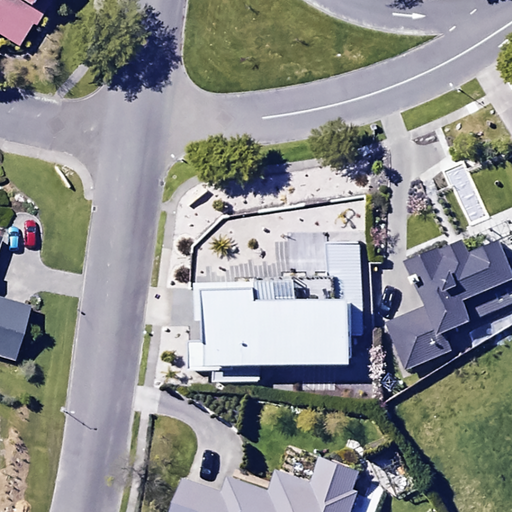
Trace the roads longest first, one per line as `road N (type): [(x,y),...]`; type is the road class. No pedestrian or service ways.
road 1 (residential): [(511,22),(454,63),(358,105),(133,140)]
road 2 (residential): [(133,140),(82,511)]
road 3 (residential): [(345,0),(435,18),(511,8)]
road 4 (residential): [(149,0),(133,140)]
road 5 (residential): [(133,140),(29,131),(0,120)]
